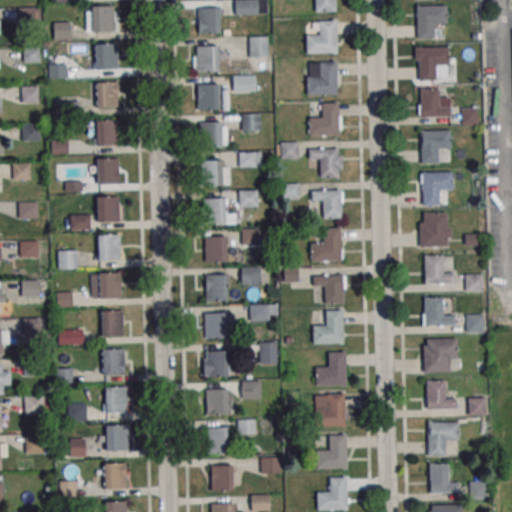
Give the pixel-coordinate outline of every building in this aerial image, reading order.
[(234,0),(234,14),(266,14),(266,0),(234,0)] [(313,0),(333,0),(334,11),(314,11),(313,0)] [(90,6),(112,5),(113,31),(91,32),(90,6)] [(416,6),(446,5),(446,23),(434,24),(434,38),(416,38),(416,6)] [(197,7),(219,7),(220,33),(197,33),(197,7)] [(33,19),(33,9),(20,10),(21,20),(33,19)] [(305,35),(305,53),(336,52),(335,20),(318,20),(318,35),(305,35)] [(69,39),(69,22),(53,22),(53,39),(69,39)] [(249,57),(267,57),(267,36),(249,36),(249,57)] [(94,43),(116,43),(117,69),(95,69),(94,43)] [(194,45),(217,44),(217,70),(195,71),(194,45)] [(417,47),(447,47),(448,65),(435,65),(435,79),(418,79),(417,47)] [(305,77),(306,95),(336,94),(335,61),(318,62),(318,76),(305,77)] [(65,64),(49,64),(49,77),(65,77),(65,64)] [(232,75),(254,75),(254,91),(232,91),(232,75)] [(94,82),(116,81),(117,107),(95,108),(94,82)] [(197,85),(218,84),(218,109),(198,110),(197,85)] [(418,116),(448,116),(448,89),(418,89),(418,116)] [(307,117),(308,136),(338,135),(337,102),(320,103),(321,117),(307,117)] [(462,124),(477,124),(477,109),(462,109),(462,124)] [(241,114),(258,114),(258,130),(241,130),(241,114)] [(94,120),(116,119),(117,145),(95,146),(94,120)] [(199,122),(220,122),(221,147),(200,148),(199,122)] [(39,140),(39,123),(21,123),(21,140),(39,140)] [(419,131),(449,130),(450,148),(437,148),(438,162),(420,163),(419,131)] [(279,143),(296,142),(297,158),(280,158),(279,143)] [(308,149),(337,148),(338,177),(319,178),(319,159),(308,159),(308,149)] [(238,151),(255,150),(255,166),(238,167),(238,151)] [(95,158),(117,157),(118,183),(96,184),(95,158)] [(200,160),(220,160),(221,185),(200,186),(200,160)] [(12,180),(29,180),(29,163),(12,163),(12,180)] [(421,172),(451,172),(451,190),(439,190),(439,204),(422,204),(421,172)] [(280,184),(297,183),(297,199),(280,200),(280,184)] [(239,190),(256,190),(256,206),(239,206),(239,190)] [(311,191),(340,190),(340,217),(322,218),(322,200),(311,200),(311,191)] [(95,196),(117,196),(118,221),(96,222),(95,196)] [(202,199),(223,198),(224,223),(203,224),(202,199)] [(36,202),(17,202),(17,219),(36,219),(36,202)] [(450,246),(450,212),(419,212),(419,246),(450,246)] [(90,214),(69,214),(69,229),(90,229),(90,214)] [(309,243),(310,261),(340,260),(339,227),(322,228),(322,242),(309,243)] [(258,244),(258,228),(241,228),(241,244),(258,244)] [(96,234),(118,234),(119,260),(97,260),(96,234)] [(203,237),(224,236),(225,261),(204,262),(203,237)] [(37,257),(37,239),(16,239),(16,257),(37,257)] [(57,250),(57,269),(75,269),(75,250),(57,250)] [(423,256),(442,255),(442,273),(453,273),(454,283),(424,284),(423,256)] [(280,265),(297,265),(297,281),(280,281),(280,265)] [(240,268),(257,267),(258,283),(241,284),(240,268)] [(97,273),(119,272),(120,298),(98,299),(97,273)] [(204,275),(225,274),(226,299),(205,300),(204,275)] [(464,291),(483,291),(483,274),(464,274),(464,291)] [(312,276),(342,276),(342,303),(324,304),(323,285),(312,286),(312,276)] [(20,297),(38,297),(38,278),(20,278),(20,297)] [(423,298),(441,297),(442,315),(453,315),(453,325),(424,326),(423,298)] [(249,304),(266,304),(267,320),(250,320),(249,304)] [(100,311),(122,310),(123,336),(100,337),(100,311)] [(312,325),(312,343),(342,342),(342,310),(324,310),(325,325),(312,325)] [(204,313),(225,312),(225,337),(205,338),(204,313)] [(464,314),(464,332),(483,332),(483,314),(464,314)] [(39,318),(22,318),(22,336),(39,336),(39,318)] [(57,329),(57,344),(82,344),(82,329),(57,329)] [(452,362),(457,362),(456,338),(422,338),(422,372),(452,371),(452,362)] [(258,343),(276,342),(276,363),(259,363),(258,343)] [(100,349),(123,348),(123,374),(101,375),(100,349)] [(205,351),(226,350),(227,375),(206,376),(205,351)] [(314,367),(314,385),(345,384),(344,352),(327,352),(327,367),(314,367)] [(0,393),(8,394),(8,365),(0,364),(0,393)] [(55,383),(71,383),(71,367),(55,367),(55,383)] [(241,380),(259,379),(259,398),(241,399),(241,380)] [(425,381),(444,380),(444,398),(455,398),(456,408),(426,409),(425,381)] [(104,387),(126,386),(127,412),(105,412),(104,387)] [(205,390),(226,389),(226,414),(206,415),(205,390)] [(281,390),(299,390),(299,406),(282,406),(281,390)] [(314,409),(314,427),(345,426),(344,393),(327,394),(327,408),(314,409)] [(24,414),(44,414),(44,395),(24,395),(24,414)] [(485,414),(485,396),(467,396),(467,414),(485,414)] [(65,402),(65,421),(85,421),(85,402),(65,402)] [(237,418),(254,418),(254,433),(237,434),(237,418)] [(426,422),(457,421),(457,439),(445,440),(445,454),(427,454),(426,422)] [(104,425),(126,424),(127,450),(105,451),(104,425)] [(206,428),(226,427),(227,452),(206,453),(206,428)] [(84,456),(84,433),(69,433),(69,456),(84,456)] [(315,450),(315,468),(345,467),(345,435),(327,435),(328,450),(315,450)] [(43,436),(24,436),(24,453),(43,453),(43,436)] [(260,457),(279,457),(279,473),(261,473),(260,457)] [(103,463),(125,462),(126,488),(103,489),(103,463)] [(447,463),(428,463),(428,492),(458,492),(458,483),(447,483),(447,463)] [(210,465),(231,465),(231,490),(211,491),(210,465)] [(316,492),(316,510),(346,509),(345,477),(328,477),(329,492),(316,492)] [(487,498),(487,479),(469,479),(469,498),(487,498)] [(250,495),(268,494),(269,510),(250,511),(250,495)] [(103,511),(103,501),(126,500),(126,511),(103,511)] [(211,511),(211,503),(231,503),(231,511),(211,511)]
